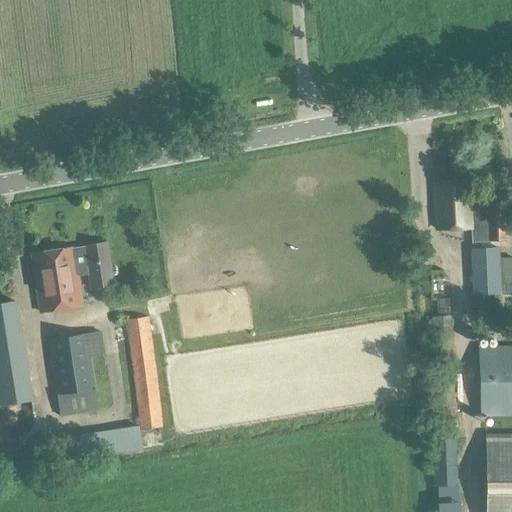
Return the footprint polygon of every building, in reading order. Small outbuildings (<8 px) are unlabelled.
[(474,228),(472,194),(472,181),(435,182),(437,229),(471,228),(474,228)] [(504,193),(472,194),(474,228),(471,228),(471,242),(506,241),(504,193)] [(83,246),(83,247),(88,275),(90,289),(114,286),(107,242),(83,246)] [(83,247),(74,248),(34,253),(42,312),(81,307),(77,277),(88,275),(83,247)] [(499,247),(486,248),(470,249),(472,296),(502,295),(501,285),(500,258),(499,247)] [(511,257),(500,258),(501,285),(511,284),(511,257)] [(445,262),(446,285),(457,284),(456,261),(445,262)] [(0,300),(0,402),(21,400),(9,299),(0,300)] [(453,316),(432,317),(436,431),(458,430),(453,316)] [(141,427),(141,431),(163,428),(149,317),(126,319),(138,427),(141,427)] [(99,411),(91,357),(104,355),(101,332),(49,339),(60,417),(99,411)] [(472,410),(511,410),(511,346),(472,346),(472,410)] [(135,424),(94,431),(98,452),(138,445),(135,424)] [(434,487),(454,486),(458,486),(455,438),(432,440),(434,487)] [(511,511),(511,480),(472,482),(472,511),(511,511)] [(424,511),(446,511),(446,500),(424,501),(424,511)]
